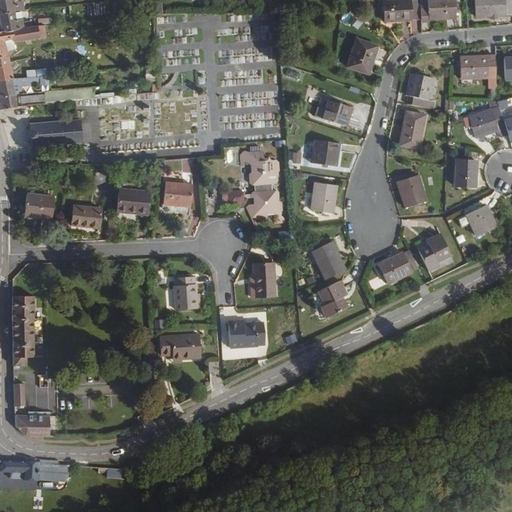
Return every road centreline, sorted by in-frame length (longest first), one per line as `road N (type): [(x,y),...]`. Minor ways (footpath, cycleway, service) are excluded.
road 1 (tertiary): [(0,405),(4,432),(21,447),(124,449),(511,261)]
road 2 (residential): [(511,34),(405,47),(389,74),(372,218)]
road 3 (residential): [(225,305),(223,247),(0,254)]
